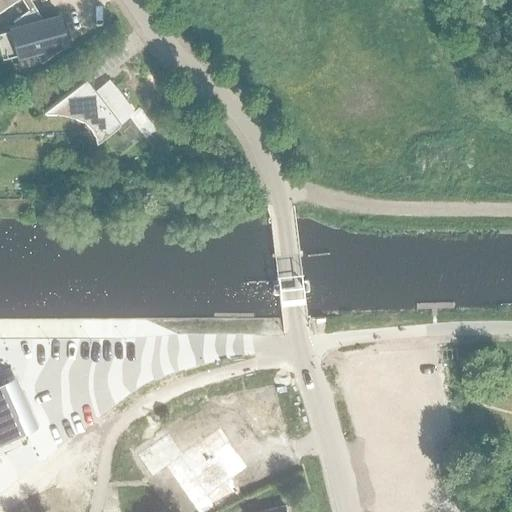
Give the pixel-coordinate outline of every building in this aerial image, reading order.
[(0,0),(0,10),(3,8),(16,0),(0,0)] [(34,7),(14,21),(19,28),(0,33),(0,48),(3,59),(34,51),(42,62),(60,49),(57,44),(68,41),(61,17),(43,21),(34,7)] [(95,133),(97,144),(120,123),(86,79),(43,112),(58,112),(65,113),(80,118),(89,124),(95,133)] [(0,437),(23,428),(5,386),(0,388),(0,437)] [(224,423),(173,445),(170,437),(136,452),(146,474),(170,463),(191,511),(197,511),(239,494),(229,472),(243,466),(224,423)]
